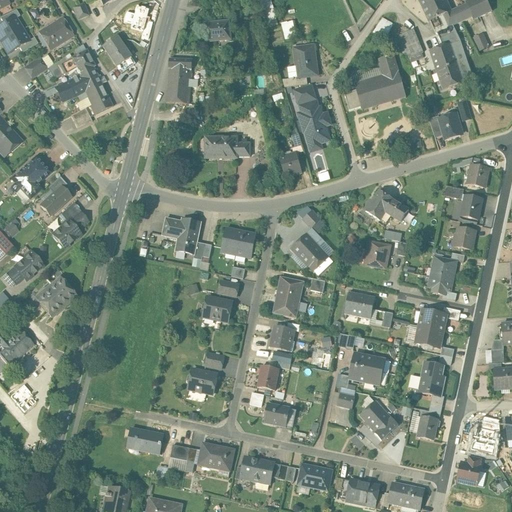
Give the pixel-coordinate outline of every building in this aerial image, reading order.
[(7,0),(0,0),(0,9),(10,5),(7,0)] [(268,0),(260,0),(259,1),(265,22),(275,19),(268,0)] [(418,0),(423,10),(443,0),(418,0)] [(446,0),(443,0),(423,10),(429,23),(443,16),(452,12),(446,0)] [(486,0),(472,0),(465,3),(466,5),(467,5),(472,17),(472,18),(472,20),(491,12),(486,0)] [(83,4),(73,9),(78,21),(88,16),(83,4)] [(452,12),(443,16),(448,27),(449,28),(452,26),(472,18),(472,17),(467,5),(466,5),(452,12)] [(0,18),(0,19),(4,25),(15,18),(16,19),(20,17),(16,11),(0,18)] [(387,36),(392,21),(379,17),(375,32),(387,36)] [(0,42),(1,43),(22,30),(16,19),(15,18),(4,25),(0,27),(0,42)] [(62,19),(46,29),(58,48),(74,38),(62,19)] [(293,20),(281,23),(285,39),(296,37),(293,20)] [(229,23),(205,25),(207,43),(230,40),(229,23)] [(448,27),(436,33),(440,41),(456,33),(452,26),(449,28),(448,27)] [(58,48),(46,29),(38,33),(50,53),(58,48)] [(22,30),(1,43),(8,55),(19,48),(30,42),(29,42),(22,30)] [(456,33),(440,41),(444,49),(451,46),(461,43),(456,33)] [(484,36),(475,40),(480,52),(489,48),(484,36)] [(30,42),(19,48),(23,54),(38,45),(34,39),(29,42),(30,42)] [(129,58),(116,39),(103,48),(116,67),(129,58)] [(414,41),(404,45),(407,52),(417,48),(414,41)] [(461,43),(451,46),(458,65),(467,62),(461,43)] [(313,46),(294,49),(298,78),(298,79),(307,77),(318,76),(313,46)] [(444,49),(431,53),(438,72),(458,65),(451,46),(444,49)] [(86,51),(72,59),(77,69),(80,76),(81,77),(94,70),(93,69),(95,68),(86,51)] [(48,55),(42,58),(45,66),(52,63),(48,55)] [(387,75),(356,84),(356,83),(355,84),(357,91),(358,96),(361,108),(362,111),(363,111),(362,110),(376,106),(377,107),(378,107),(377,106),(391,102),(391,103),(392,102),(392,101),(405,98),(405,99),(407,98),(399,72),(398,73),(393,57),(395,57),(394,56),(387,58),(387,57),(378,60),(378,61),(379,60),(382,71),(385,70),(387,75)] [(64,59),(55,65),(61,77),(77,69),(72,59),(67,62),(65,58),(64,59)] [(40,59),(25,69),(32,79),(46,70),(40,59)] [(191,62),(169,61),(169,75),(191,76),(191,62)] [(458,65),(438,72),(443,89),(473,79),(467,62),(458,65)] [(94,70),(81,77),(80,76),(73,80),(81,96),(84,94),(102,85),(94,70)] [(191,76),(169,75),(167,103),(190,104),(190,88),(195,88),(195,85),(190,85),(191,76)] [(298,79),(298,78),(294,78),(295,87),(308,85),(307,77),(298,79)] [(295,87),(294,78),(283,80),(284,88),(295,87)] [(81,96),(73,80),(68,84),(55,89),(62,104),(75,99),(78,97),(81,96)] [(102,85),(84,94),(86,99),(94,116),(112,107),(102,85)] [(311,86),(294,91),(298,104),(315,99),(311,86)] [(357,91),(344,94),(349,111),(361,108),(358,96),(357,91)] [(316,103),(300,107),(302,114),(299,115),(304,133),(305,132),(310,147),(329,141),(325,127),(326,126),(323,116),(322,116),(320,109),(318,109),(316,103)] [(466,103),(458,105),(463,122),(471,120),(466,103)] [(85,109),(71,116),(77,130),(92,122),(85,109)] [(439,120),(444,137),(445,141),(460,137),(459,131),(461,130),(456,115),(439,120)] [(0,118),(0,117),(0,151),(5,157),(22,142),(0,118)] [(439,117),(429,120),(435,139),(444,137),(439,120),(439,117)] [(395,121),(384,128),(392,141),(403,134),(395,121)] [(299,136),(292,138),(295,148),(302,146),(299,136)] [(237,139),(206,139),(205,160),(237,160),(237,158),(237,144),(237,139)] [(250,144),(237,144),(237,158),(250,158),(250,144)] [(297,154),(280,158),(285,178),(286,178),(285,175),(300,172),(301,174),(302,174),(297,154)] [(36,158),(12,180),(16,184),(11,188),(15,193),(20,189),(43,167),(36,158)] [(489,170),(471,166),(468,185),(485,188),(489,170)] [(43,167),(20,189),(30,199),(41,190),(36,185),(50,174),(43,167)] [(60,178),(48,188),(53,195),(61,187),(63,189),(67,185),(60,178)] [(53,195),(40,207),(50,217),(71,198),(63,189),(61,187),(53,195)] [(464,191),(446,187),(444,197),(462,200),(464,191)] [(394,200),(380,191),(366,213),(380,222),(393,201),(394,200)] [(482,201),(465,197),(461,217),(478,220),(482,201)] [(409,211),(393,201),(386,213),(401,223),(409,211)] [(297,213),(302,219),(312,211),(307,206),(297,213)] [(313,211),(303,220),(312,229),(321,221),(313,211)] [(80,213),(69,223),(77,232),(88,223),(80,213)] [(182,222),(166,219),(163,236),(178,239),(182,222)] [(202,224),(182,220),(182,222),(178,239),(176,251),(195,255),(198,243),(202,224)] [(67,221),(62,225),(62,228),(53,236),(63,248),(66,248),(79,237),(79,234),(77,232),(69,223),(67,221)] [(8,233),(11,237),(18,231),(15,227),(8,233)] [(256,235),(226,229),(221,252),(251,259),(256,235)] [(475,232),(458,229),(457,235),(455,235),(453,247),(471,251),(475,232)] [(0,260),(13,249),(0,234),(0,260)] [(329,258),(306,235),(291,250),(314,274),(329,258)] [(206,244),(198,243),(195,255),(194,259),(203,261),(203,257),(206,244)] [(391,248),(370,243),(365,265),(386,270),(391,248)] [(408,245),(400,243),(397,256),(405,257),(408,245)] [(212,246),(206,244),(203,257),(210,258),(212,246)] [(30,252),(25,257),(24,260),(14,269),(23,279),(26,282),(43,267),(30,252)] [(465,256),(452,254),(451,261),(457,262),(463,263),(465,256)] [(451,261),(434,257),(429,278),(453,283),(457,262),(451,261)] [(245,270),(234,267),(232,276),(243,279),(245,270)] [(14,269),(7,275),(15,285),(16,286),(23,279),(14,269)] [(15,285),(7,275),(2,279),(11,289),(15,285)] [(453,283),(429,278),(427,289),(433,290),(432,293),(443,296),(443,292),(451,294),(451,293),(453,283)] [(305,284),(281,279),(273,315),(297,320),(305,284)] [(60,280),(36,300),(41,305),(52,319),(75,298),(60,280)] [(326,283),(314,280),(311,292),(324,294),(326,283)] [(239,286),(221,282),(219,295),(236,298),(239,286)] [(0,293),(0,305),(9,301),(4,292),(0,293)] [(375,297),(349,292),(344,315),(371,320),(375,297)] [(451,294),(443,292),(443,296),(442,300),(455,302),(457,295),(451,293),(451,294)] [(232,304),(207,298),(206,304),(205,304),(203,305),(202,310),(203,312),(205,312),(203,318),(228,323),(232,304)] [(41,305),(36,300),(33,303),(37,308),(41,305)] [(461,312),(444,308),(442,316),(446,317),(445,319),(458,321),(461,312)] [(393,314),(385,312),(382,327),(390,329),(393,314)] [(442,316),(422,312),(419,327),(442,333),(445,319),(446,317),(442,316)] [(511,323),(502,324),(503,341),(503,346),(503,347),(511,345),(511,323)] [(300,326),(289,324),(288,329),(295,331),(295,332),(299,333),(300,326)] [(288,329),(275,327),(270,349),(290,353),(295,332),(295,331),(288,329)] [(442,333),(419,327),(416,344),(439,348),(442,333)] [(19,330),(7,341),(1,335),(0,335),(0,346),(0,347),(2,346),(15,361),(33,346),(19,330)] [(349,337),(340,335),(337,348),(346,350),(349,337)] [(322,338),(322,347),(331,346),(331,338),(322,338)] [(503,341),(493,341),(491,351),(503,351),(503,350),(503,347),(503,346),(503,341)] [(453,351),(442,349),(441,356),(452,358),(453,351)] [(503,351),(491,351),(492,365),(501,364),(504,364),(503,351)] [(224,358),(208,355),(205,367),(221,371),(224,358)] [(385,361),(354,355),(351,367),(383,374),(385,361)] [(452,358),(441,356),(439,363),(451,366),(452,358)] [(291,365),(279,363),(278,369),(290,371),(289,371),(291,365)] [(443,368),(424,364),(418,393),(433,396),(440,398),(440,397),(442,386),(439,385),(443,368)] [(492,365),(488,365),(489,373),(494,372),(502,371),(501,364),(492,365)] [(279,371),(262,367),(257,389),(275,392),(279,371)] [(383,374),(351,367),(349,377),(349,380),(380,387),(383,374)] [(511,370),(502,371),(494,372),(496,391),(511,389),(511,370)] [(217,376),(192,371),(191,376),(190,376),(188,378),(187,382),(188,384),(189,385),(188,390),(213,395),(217,376)] [(349,377),(341,376),(339,388),(347,390),(349,380),(349,377)] [(264,396),(252,394),(250,406),(262,408),(264,396)] [(355,398),(340,395),(337,407),(352,411),(355,398)] [(440,398),(433,396),(429,413),(440,415),(441,415),(445,398),(440,397),(440,398)] [(398,426),(376,402),(361,416),(376,433),(375,434),(381,441),(398,426)] [(290,409),(268,405),(264,424),(286,428),(286,427),(285,427),(288,410),(290,411),(290,409)] [(429,413),(420,411),(418,418),(422,419),(422,418),(437,422),(439,422),(440,415),(429,413)] [(437,422),(422,418),(422,419),(418,438),(433,441),(437,422)] [(163,435),(163,436),(133,430),(134,428),(132,428),(128,450),(143,453),(143,451),(159,455),(158,457),(159,457),(164,435),(163,435)] [(235,451),(203,444),(198,466),(230,473),(235,451)] [(189,449),(174,446),(171,459),(186,462),(189,449)] [(197,451),(189,449),(186,462),(194,464),(197,451)] [(482,460),(468,457),(467,465),(480,468),(482,460)] [(274,465),(246,459),(243,469),(241,479),(242,479),(269,485),(274,465)] [(467,465),(461,464),(457,482),(476,486),(480,468),(467,465)] [(288,468),(281,466),(278,480),(286,482),(288,468)] [(332,473),(302,466),(298,486),(328,493),(332,473)] [(243,469),(237,468),(235,480),(241,481),(242,479),(241,479),(243,469)] [(296,470),(288,468),(286,482),(293,483),(296,470)] [(350,482),(337,479),(335,491),(341,492),(339,500),(346,502),(350,482)] [(378,488),(351,482),(352,481),(350,481),(350,482),(346,502),(347,503),(347,502),(374,507),(375,508),(378,495),(380,487),(379,487),(378,488)] [(498,485),(500,491),(507,487),(505,482),(498,485)] [(423,492),(393,485),(390,495),(389,503),(390,504),(419,510),(423,492)] [(125,511),(130,492),(102,487),(101,488),(111,490),(110,496),(105,495),(105,498),(107,499),(103,511),(125,511)] [(390,495),(385,494),(384,497),(382,507),(389,509),(390,504),(389,503),(390,495)] [(378,495),(375,508),(374,507),(373,510),(381,511),(382,507),(384,497),(378,495)] [(180,511),(182,506),(150,500),(146,511),(180,511)]
